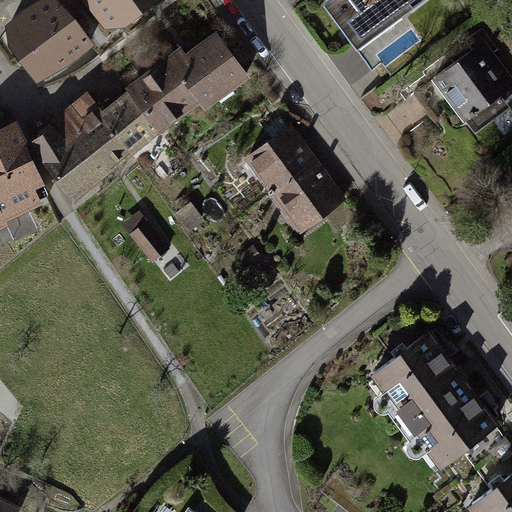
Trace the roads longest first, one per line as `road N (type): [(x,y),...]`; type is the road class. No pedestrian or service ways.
road 1 (residential): [(284,511),(269,437),(286,373),(436,255)]
road 2 (residential): [(436,255),(249,0)]
road 3 (residential): [(511,354),(436,255)]
